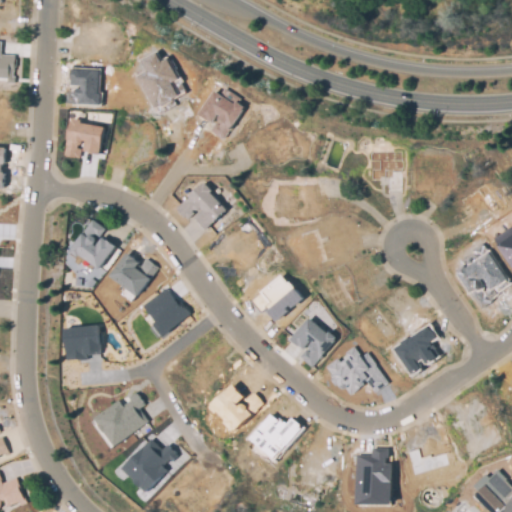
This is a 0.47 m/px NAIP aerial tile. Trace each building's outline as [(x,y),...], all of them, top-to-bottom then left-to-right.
[(0,40),(2,41),(1,54),(15,54),(14,69),(10,69),(9,76),(0,76),(0,40)] [(173,104),(158,112),(154,105),(138,75),(165,60),(182,90),(170,97),(173,104)] [(96,70),(95,94),(98,94),(97,103),(66,101),(66,91),(78,92),(78,84),(69,83),(70,69),(96,70)] [(235,104),(236,102),(243,106),(241,108),(242,109),(223,138),(222,137),(222,138),(214,133),(215,132),(211,130),(214,124),(218,127),(222,121),(221,121),(220,116),(221,113),(218,111),(213,120),(201,113),(215,91),(235,104)] [(81,119),(81,122),(87,123),(90,123),(95,124),(101,125),(104,126),(99,151),(99,153),(85,150),(86,149),(87,139),(85,139),(84,139),(84,140),(84,141),(83,142),(83,143),(82,143),(82,144),(81,144),(80,144),(80,148),(81,148),(80,156),(75,155),(64,154),(65,145),(70,120),(74,121),(74,118),(81,119)] [(0,145),(8,146),(8,162),(3,161),(3,170),(7,171),(6,186),(0,185),(0,145)] [(200,184),(224,210),(205,228),(195,218),(202,212),(199,209),(197,209),(195,207),(192,210),(194,212),(187,218),(185,216),(184,217),(177,210),(178,208),(177,207),(200,184)] [(93,247),(95,249),(102,238),(113,246),(98,267),(71,248),(91,220),(105,230),(93,247)] [(511,256),(503,243),(511,236),(511,256)] [(498,293),(492,297),(493,299),(482,307),(478,301),(474,296),(472,296),(470,293),(471,293),(458,273),(489,251),(509,279),(503,283),(505,286),(497,291),(498,293)] [(133,268),(137,271),(144,261),(155,270),(133,301),(122,294),(126,288),(110,276),(126,254),(137,262),(133,268)] [(279,276),(287,284),(288,283),(300,298),(277,318),(266,306),(261,311),(252,300),(279,276)] [(162,334),(155,323),(156,322),(144,306),(169,287),(189,313),(162,334)] [(326,335),(328,333),(333,337),(332,339),(332,340),(312,364),(301,355),(306,350),(307,351),(317,339),(312,335),(302,347),(292,338),(308,319),(326,335)] [(88,357),(67,359),(64,329),(96,325),(99,351),(88,352),(88,357)] [(441,353),(427,362),(422,356),(418,359),(423,366),(413,372),(396,348),(406,341),(410,338),(428,325),(437,338),(433,341),(441,353)] [(353,347),(361,357),(367,353),(374,363),(373,364),(386,382),(374,391),(366,380),(350,393),(347,389),(346,388),(345,388),(345,387),(344,387),(343,386),(342,387),(335,377),(335,376),(328,366),(338,359),(341,363),(349,357),(346,353),(347,352),(353,347)] [(235,432),(264,404),(253,392),(246,398),(233,384),(210,405),(235,432)] [(142,401),(134,407),(144,420),(115,442),(96,417),(119,401),(122,406),(131,399),(129,396),(135,392),(142,401)] [(282,423),(283,422),(286,424),(290,420),(299,428),(279,451),(278,450),(272,457),(251,438),(272,414),(282,423)] [(0,458),(9,455),(1,434),(0,434),(0,458)] [(161,451),(167,445),(175,452),(173,454),(176,456),(172,460),(169,458),(163,464),(167,468),(145,490),(122,468),(150,439),(161,451)] [(387,447),(388,453),(393,453),(396,504),(358,506),(356,455),(372,454),(371,448),(387,447)] [(413,474),(447,463),(443,452),(418,460),(415,449),(406,452),(413,474)] [(496,470),(511,486),(511,511),(491,511),(474,494),(478,491),(473,485),(484,474),(487,478),(496,470)] [(0,478),(2,484),(15,479),(23,499),(12,503),(9,495),(0,498),(0,478)]
